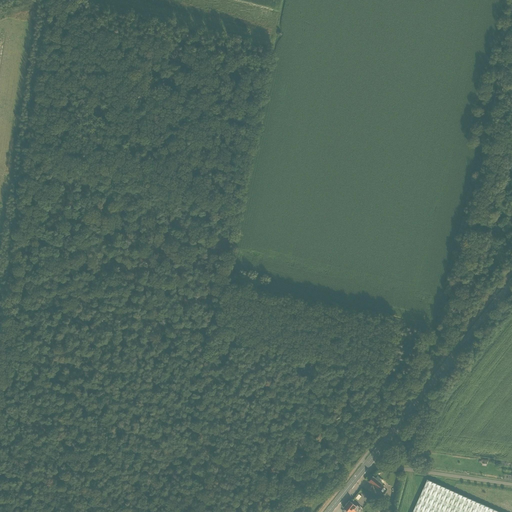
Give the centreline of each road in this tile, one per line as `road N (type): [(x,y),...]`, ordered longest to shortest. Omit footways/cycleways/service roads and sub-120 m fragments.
road 1 (primary): [(366,464),(511,282)]
road 2 (unclassified): [(511,484),(366,464)]
